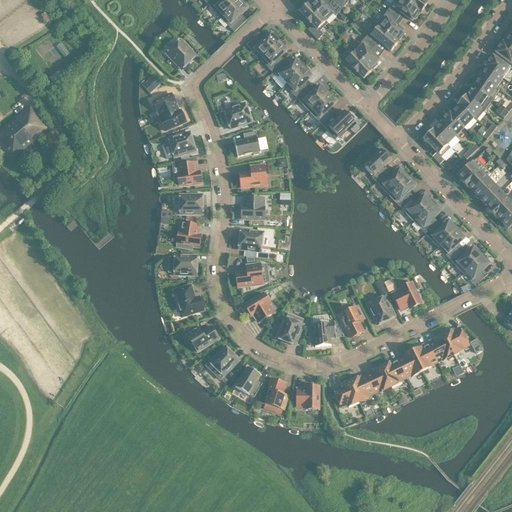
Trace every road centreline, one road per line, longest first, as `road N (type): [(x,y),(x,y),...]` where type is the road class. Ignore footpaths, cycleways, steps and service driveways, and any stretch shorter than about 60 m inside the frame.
road 1 (residential): [(511,276),(351,360),(286,362),(249,342),(223,303),(225,188),(193,84),(272,11)]
road 2 (residential): [(400,141),(510,0)]
road 3 (track): [(38,98),(78,161),(0,228)]
road 4 (residential): [(400,141),(511,258)]
road 5 (residential): [(453,0),(367,108)]
road 6 (residential): [(272,11),(367,108)]
